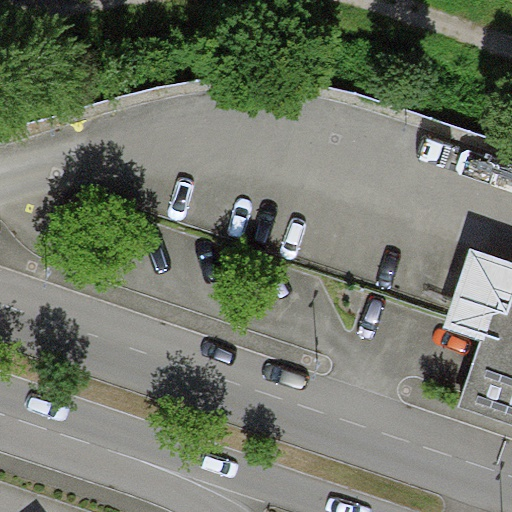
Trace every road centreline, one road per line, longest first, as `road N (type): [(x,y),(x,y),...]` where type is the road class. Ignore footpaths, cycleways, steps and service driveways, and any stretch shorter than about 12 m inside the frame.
road 1 (primary): [(511,486),(0,312)]
road 2 (primary): [(37,424),(175,451),(357,511)]
road 3 (primary): [(37,424),(217,511)]
road 4 (track): [(364,0),(511,50)]
